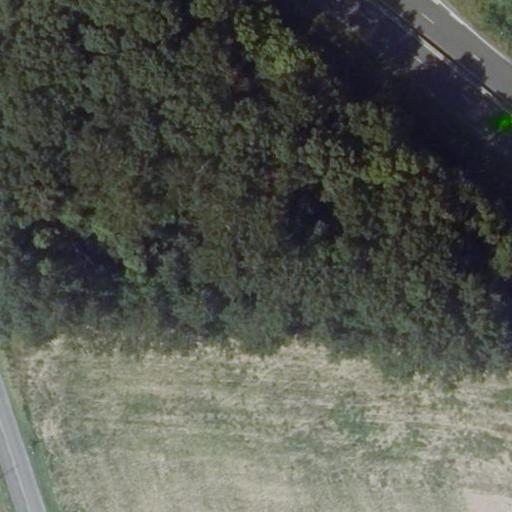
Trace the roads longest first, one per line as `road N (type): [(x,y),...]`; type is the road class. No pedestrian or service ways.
road 1 (trunk): [(336,0),(511,142)]
road 2 (trunk): [(511,85),(404,0)]
